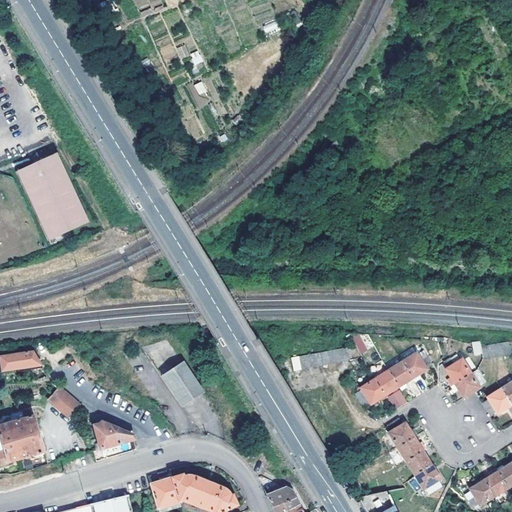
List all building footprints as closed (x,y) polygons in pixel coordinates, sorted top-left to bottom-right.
[(276,21),(262,26),(265,33),(278,28),(276,21)] [(185,44),(176,48),(181,59),(190,56),(185,44)] [(194,71),(203,70),(200,51),(192,52),(194,71)] [(202,81),(194,85),(199,96),(207,92),(202,81)] [(37,168),(36,165),(17,173),(49,242),(88,224),(57,155),(40,163),(41,166),(37,168)] [(359,334),(352,337),(360,354),(367,351),(359,334)] [(482,350),(481,343),(473,345),(476,357),(483,355),(482,350)] [(502,346),(505,358),(511,356),(509,345),(502,346)] [(496,347),(499,359),(505,358),(502,346),(496,347)] [(490,349),(493,360),(499,359),(496,347),(490,349)] [(493,360),(490,349),(482,350),(483,355),(485,362),(493,360)] [(294,372),(341,363),(348,362),(346,350),(292,360),(294,372)] [(41,366),(34,354),(33,352),(0,356),(0,362),(2,363),(3,372),(41,366)] [(404,362),(415,379),(417,383),(423,378),(421,375),(424,373),(423,371),(418,365),(425,361),(421,355),(414,359),(413,357),(404,362)] [(443,369),(454,388),(471,377),(460,360),(458,361),(454,356),(448,360),(451,364),(445,368),(443,369)] [(181,407),(205,392),(185,360),(160,376),(181,407)] [(423,371),(429,368),(425,361),(418,365),(423,371)] [(389,372),(399,389),(401,392),(408,388),(406,385),(415,379),(404,362),(389,372)] [(399,389),(389,372),(376,380),(374,381),(385,399),(393,393),(394,395),(399,392),(399,389)] [(471,377),(454,388),(451,390),(455,396),(458,394),(462,400),(474,393),(478,390),(478,388),(484,384),(477,373),(471,377)] [(368,397),(371,404),(373,406),(385,399),(374,381),(363,388),(365,391),(357,396),(361,402),(368,397)] [(511,381),(499,390),(510,407),(511,405),(511,381)] [(79,405),(60,389),(50,400),(69,416),(79,405)] [(510,407),(499,390),(487,397),(489,400),(493,406),(486,411),(489,417),(497,412),(498,415),(504,411),(510,407)] [(371,404),(368,397),(361,402),(365,408),(371,404)] [(489,400),(482,404),(486,411),(493,406),(489,400)] [(0,467),(44,455),(34,419),(0,426),(0,439),(3,453),(0,453),(0,467)] [(103,421),(92,425),(100,450),(132,440),(133,435),(103,421)] [(398,450),(416,440),(412,434),(405,425),(401,422),(400,421),(395,424),(398,430),(389,435),(398,450)] [(389,435),(398,430),(395,424),(388,429),(387,430),(389,435)] [(408,465),(425,454),(428,452),(424,446),(421,448),(416,440),(398,450),(408,465)] [(415,478),(433,467),(429,461),(425,454),(408,465),(415,478)] [(500,472),(511,488),(511,463),(506,468),(500,472)] [(433,467),(415,478),(417,481),(424,492),(427,490),(440,483),(439,481),(441,479),(437,473),(433,467)] [(511,488),(500,472),(493,476),(486,481),(497,498),(511,488)] [(184,503),(205,508),(214,511),(224,511),(238,507),(233,493),(228,494),(216,485),(196,477),(184,478),(183,475),(173,477),(180,504),(184,503)] [(264,475),(258,478),(265,491),(275,486),(264,475)] [(161,480),(152,481),(153,485),(158,508),(180,504),(173,477),(161,480)] [(479,510),(497,498),(486,481),(484,478),(475,484),(468,489),(469,491),(469,492),(471,495),(474,501),(469,504),(474,511),(478,508),(479,510)] [(440,483),(427,490),(430,494),(442,487),(440,483)] [(278,494),(268,498),(270,502),(273,508),(297,499),(288,489),(277,492),(278,494)] [(469,504),(474,501),(471,495),(465,498),(469,504)] [(134,511),(131,497),(101,503),(93,505),(64,511),(134,511)] [(394,511),(388,498),(379,502),(381,511),(394,511)] [(275,511),(291,511),(302,509),(297,499),(273,508),(275,511)]
